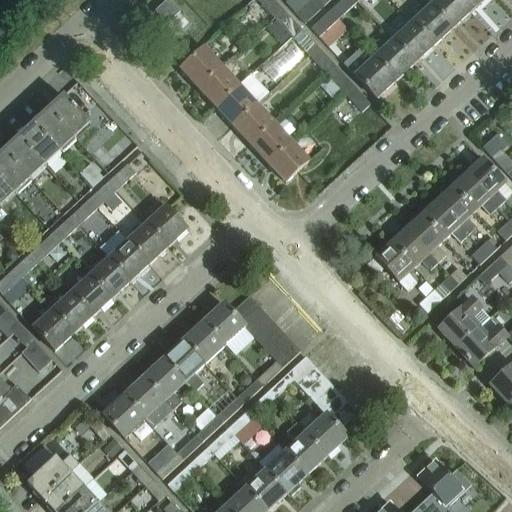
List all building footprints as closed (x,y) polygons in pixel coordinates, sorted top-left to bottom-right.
[(166,26),(179,13),(167,0),(154,13),(166,26)] [(274,20),(282,12),(270,0),(257,0),(256,1),(274,20)] [(337,20),(355,3),(352,0),(341,0),(329,12),(337,20)] [(451,31),(470,13),(457,0),(437,0),(429,7),(451,31)] [(457,0),(470,13),(484,0),(457,0)] [(310,3),(296,17),(304,25),(319,12),(310,3)] [(432,48),(451,31),(429,7),(411,25),(432,48)] [(291,39),(299,31),(282,12),(274,20),(291,39)] [(317,38),(337,20),(329,12),(309,29),(317,38)] [(341,41),(360,24),(350,12),(330,29),(341,41)] [(413,65),(432,48),(411,25),(392,42),(413,65)] [(308,57),(317,49),(299,31),(291,39),(308,57)] [(395,83),(413,65),(392,42),(373,60),(395,83)] [(197,91),(221,69),(203,49),(179,71),(197,91)] [(326,76),(334,68),(317,49),(308,57),(326,76)] [(375,101),(395,83),(373,60),(354,77),(375,101)] [(343,95),(352,87),(334,68),(326,76),(343,95)] [(215,109),(238,88),(221,69),(197,91),(215,109)] [(352,87),(343,95),(361,114),(369,106),(352,87)] [(232,128),(255,106),(238,88),(215,109),(232,128)] [(45,114),(72,143),(89,126),(62,97),(45,114)] [(249,147),(273,125),(255,106),(232,128),(249,147)] [(57,156),(72,143),(45,114),(30,127),(57,156)] [(267,165),(290,144),(273,125),(249,147),(267,165)] [(206,134),(222,146),(228,138),(212,126),(206,134)] [(42,170),(57,156),(30,127),(15,141),(42,170)] [(0,155),(27,184),(42,170),(15,141),(0,155)] [(290,144),(267,165),(285,185),(308,163),(290,144)] [(498,169),(506,161),(499,152),(490,160),(498,169)] [(0,185),(12,198),(27,184),(0,155),(0,185)] [(465,176),(497,211),(505,204),(496,195),(505,187),(478,157),(470,165),(473,168),(465,176)] [(511,166),(506,161),(498,169),(505,177),(506,176),(511,183),(511,166)] [(101,179),(90,166),(80,176),(91,189),(101,179)] [(126,167),(107,184),(115,193),(134,175),(126,167)] [(489,219),(497,211),(465,176),(456,184),(453,180),(446,186),(474,216),(481,210),(489,219)] [(96,210),(115,193),(107,184),(89,202),(96,210)] [(0,209),(12,198),(0,185),(0,209)] [(466,223),(474,216),(446,186),(440,192),(444,196),(434,205),(466,239),(474,232),(466,223)] [(78,228),(96,210),(89,202),(70,219),(78,228)] [(459,247),(466,239),(434,205),(428,211),(424,207),(416,214),(444,244),(451,238),(459,247)] [(146,226),(167,249),(186,231),(165,208),(146,226)] [(437,251),(444,244),(416,214),(410,220),(414,224),(405,232),(437,267),(445,260),(437,251)] [(59,245),(78,228),(70,219),(51,236),(59,245)] [(508,240),(511,236),(511,227),(509,224),(500,232),(508,240)] [(148,266),(167,249),(146,226),(127,243),(148,266)] [(429,275),(437,267),(405,232),(398,238),(394,235),(387,241),(415,272),(421,266),(429,275)] [(40,262),(59,245),(51,236),(32,254),(40,262)] [(408,278),(415,272),(387,241),(380,248),(384,251),(375,259),(407,293),(415,285),(408,278)] [(129,284),(148,266),(127,243),(108,261),(129,284)] [(479,252),(486,260),(494,253),(487,245),(479,252)] [(507,269),(511,264),(511,247),(499,260),(507,269)] [(478,268),(486,260),(479,252),(470,260),(478,268)] [(22,280),(40,262),(32,254),(14,271),(22,280)] [(499,260),(478,280),(486,288),(499,276),(508,286),(511,282),(511,274),(507,269),(499,260)] [(110,301),(129,284),(108,261),(89,278),(110,301)] [(0,296),(2,298),(22,280),(14,271),(0,283),(0,296)] [(449,280),(456,288),(465,280),(457,272),(449,280)] [(92,318),(110,301),(89,278),(70,295),(92,318)] [(448,296),(456,288),(449,280),(441,287),(448,296)] [(434,292),(433,293),(419,306),(427,315),(442,301),(434,292)] [(73,336),(92,318),(70,295),(52,313),(73,336)] [(240,325),(258,309),(249,299),(231,315),(240,325)] [(452,319),(438,332),(455,351),(478,330),(489,320),(471,301),(452,319)] [(245,330),(240,325),(231,315),(223,306),(202,325),(225,349),(244,331),(245,330)] [(248,335),(267,318),(258,309),(240,325),(245,330),(244,331),(248,335)] [(0,319),(0,332),(3,335),(16,323),(7,313),(0,319)] [(53,353),(73,336),(52,313),(32,330),(53,353)] [(257,344),(275,327),(267,318),(248,335),(257,344)] [(405,319),(395,329),(401,335),(411,325),(405,319)] [(205,367),(225,349),(202,325),(182,343),(205,367)] [(265,354),(284,337),(275,327),(257,344),(265,354)] [(26,351),(34,343),(21,328),(12,336),(26,351)] [(478,330),(455,351),(473,370),(506,339),(498,330),(487,340),(478,330)] [(273,362),(292,345),(284,337),(265,354),(273,362)] [(195,377),(205,367),(182,343),(162,362),(185,386),(193,395),(203,386),(195,377)] [(35,344),(22,356),(38,374),(52,362),(35,344)] [(273,362),(276,365),(281,371),(300,354),(292,345),(273,362)] [(296,386),(314,370),(305,359),(287,376),(288,377),(294,384),(296,386)] [(173,397),(185,386),(162,362),(142,380),(172,412),(181,404),(173,397)] [(282,372),(281,371),(276,365),(257,383),(263,389),(282,372)] [(507,407),(511,402),(511,366),(504,374),(489,388),(507,407)] [(305,395),(323,379),(314,370),(296,386),(305,395)] [(274,402),(294,384),(288,377),(268,396),(274,402)] [(313,404),(331,388),(323,379),(305,395),(313,404)] [(0,380),(0,429),(30,402),(16,387),(11,392),(0,380)] [(152,430),(172,412),(142,380),(122,398),(152,430)] [(243,408),(263,389),(257,383),(237,402),(243,408)] [(207,407),(218,397),(207,386),(196,396),(207,407)] [(322,414),(340,397),(331,388),(313,404),(322,414)] [(254,420),(274,402),(268,396),(248,414),(254,420)] [(331,423),(349,406),(340,397),(322,414),(325,417),(326,417),(331,423)] [(152,430),(122,398),(102,417),(124,442),(145,423),(152,430)] [(223,427),(243,408),(237,402),(217,420),(223,427)] [(331,423),(339,431),(356,415),(349,406),(331,423)] [(234,439),(254,420),(248,414),(228,433),(234,439)] [(347,440),(339,431),(331,423),(326,417),(325,417),(305,436),(327,459),(347,440)] [(203,445),(223,427),(217,420),(197,439),(203,445)] [(110,437),(96,423),(89,429),(103,444),(110,437)] [(327,459),(305,436),(304,437),(295,426),(287,434),(296,444),(286,454),(307,477),(327,459)] [(214,457),(234,439),(228,433),(208,451),(214,457)] [(183,463),(203,445),(197,439),(177,457),(183,463)] [(101,452),(110,461),(122,450),(113,441),(101,452)] [(278,446),(258,465),(265,473),(287,496),(288,495),(291,498),(300,489),(297,487),(297,486),(307,477),(286,454),(278,446)] [(41,503),(70,477),(69,475),(78,466),(69,457),(60,466),(43,448),(22,467),(34,480),(26,487),(41,503)] [(194,475),(214,457),(208,451),(188,469),(194,475)] [(132,475),(139,469),(124,453),(117,459),(132,475)] [(163,482),(183,463),(177,457),(158,476),(163,482)] [(434,463),(417,479),(432,495),(418,509),(420,511),(450,511),(448,509),(470,488),(456,473),(449,479),(434,463)] [(241,481),(240,465),(228,466),(229,482),(241,481)] [(145,490),(152,483),(139,469),(132,475),(145,490)] [(174,493),(194,475),(188,469),(168,487),(174,493)] [(264,511),(269,511),(287,496),(265,473),(245,491),(264,511)] [(49,511),(61,511),(84,492),(70,477),(41,503),(49,511)] [(152,483),(145,490),(158,503),(165,497),(152,483)] [(228,511),(264,511),(245,491),(226,509),(228,511)] [(92,511),(98,507),(84,492),(61,511),(92,511)] [(211,511),(228,511),(226,509),(217,500),(208,509),(211,511)] [(179,511),(171,503),(162,511),(179,511)]
